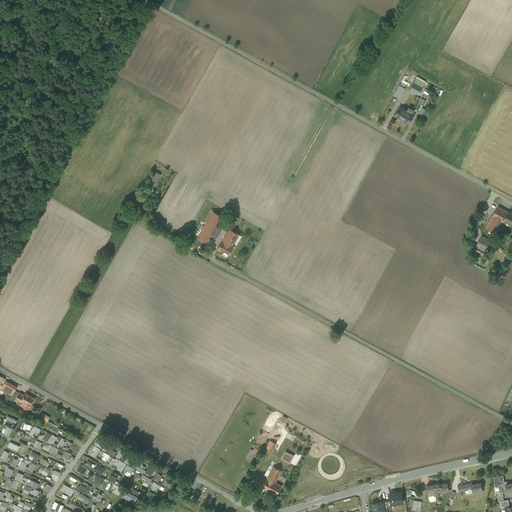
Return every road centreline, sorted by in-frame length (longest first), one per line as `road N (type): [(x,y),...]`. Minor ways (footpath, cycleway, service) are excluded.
road 1 (residential): [(511,201),(149,0)]
road 2 (unclassified): [(511,424),(206,256)]
road 3 (unclassified): [(251,511),(0,368)]
road 4 (tertiary): [(511,452),(362,489)]
